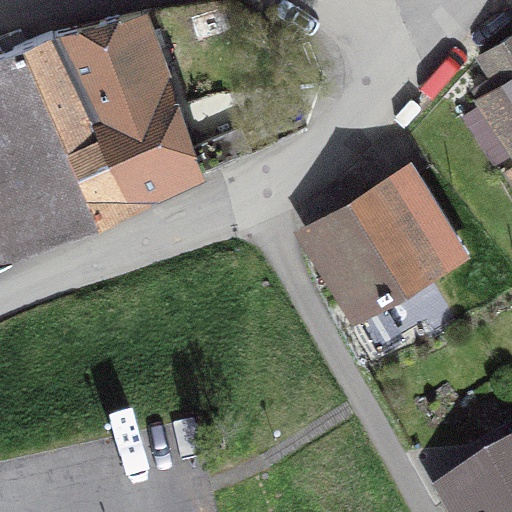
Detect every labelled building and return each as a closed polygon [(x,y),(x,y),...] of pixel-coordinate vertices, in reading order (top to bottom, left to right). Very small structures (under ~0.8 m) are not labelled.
[(240,124),(191,146),(142,10),(52,30),(128,208),(252,150),(240,124)] [(128,208),(52,30),(0,50),(0,265),(2,269),(29,251),(128,208)] [(511,33),(479,55),(498,84),(479,97),(511,146),(511,33)] [(413,173),(307,237),(354,315),(460,251),(413,173)] [(511,511),(511,453),(443,495),(453,511),(511,511)]
